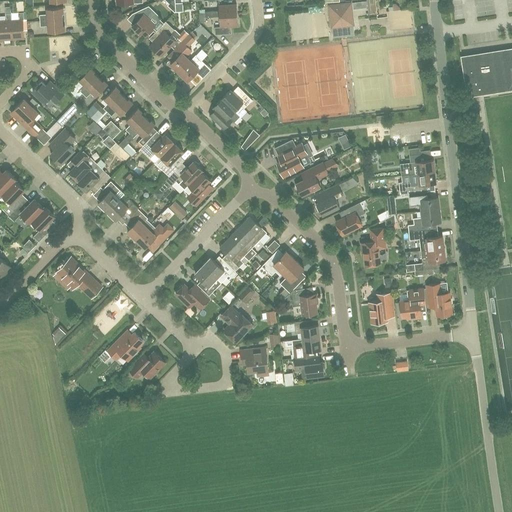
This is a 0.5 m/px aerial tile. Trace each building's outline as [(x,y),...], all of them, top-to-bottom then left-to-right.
[(176,13),(176,10),(175,3),(175,0),(164,0),(170,5),(168,7),(175,14),(176,13)] [(331,27),(353,25),(351,3),(329,6),(331,27)] [(205,18),(219,17),(237,16),(236,5),(218,6),(219,11),(205,12),(205,13),(199,14),(199,22),(205,22),(205,18)] [(7,21),(0,21),(0,34),(0,40),(13,39),(12,20),(11,7),(5,7),(6,18),(7,18),(7,21)] [(40,21),(63,19),(62,13),(64,13),(63,7),(47,8),(47,15),(40,15),(40,21)] [(155,12),(155,13),(150,8),(147,11),(144,9),(134,14),(140,19),(132,27),(140,35),(143,33),(146,35),(156,25),(155,25),(161,18),(155,12)] [(12,20),(13,39),(24,38),(23,20),(24,20),(24,13),(18,13),(19,17),(19,20),(12,20)] [(237,16),(219,17),(220,27),(214,27),(215,35),(231,34),(231,27),(238,27),(237,16)] [(63,19),(40,21),(41,27),(48,26),(48,32),(65,31),(65,25),(63,25),(63,19)] [(161,36),(154,43),(151,46),(161,56),(175,41),(169,35),(174,30),(165,22),(156,31),(161,36)] [(182,42),(190,34),(186,31),(179,39),(182,42)] [(168,57),(173,62),(170,64),(178,72),(190,60),(186,56),(191,51),(187,47),(195,39),(197,36),(192,32),(190,34),(182,42),(168,57)] [(197,72),(203,78),(211,70),(202,61),(208,55),(202,49),(196,55),(190,61),(179,73),(188,81),(189,80),(197,72)] [(511,57),(464,59),(469,93),(481,92),(511,79),(511,68),(511,67),(511,57)] [(82,93),(98,77),(94,73),(95,72),(91,68),(79,80),(84,84),(70,98),(74,102),(82,93)] [(82,93),(86,97),(87,97),(92,92),(96,97),(108,84),(104,80),(102,82),(98,77),(82,93)] [(42,81),(33,91),(45,103),(51,108),(55,103),(64,94),(56,87),(50,81),(46,86),(42,81)] [(107,112),(123,96),(119,92),(120,91),(116,86),(104,99),(108,103),(103,108),(107,112)] [(247,111),(244,108),(252,100),(238,87),(232,92),(230,90),(222,99),(240,116),(241,117),(247,111)] [(123,96),(107,112),(111,116),(117,111),(121,115),(133,103),(129,99),(127,100),(123,96)] [(44,145),(52,137),(32,119),(38,113),(24,99),(11,113),(44,145)] [(240,116),(222,99),(213,107),(215,109),(209,116),(224,130),(232,121),(234,122),(240,116)] [(98,123),(107,112),(96,104),(87,115),(98,123)] [(130,134),(145,118),(141,113),(142,112),(138,108),(126,120),(131,124),(126,130),(130,134)] [(67,113),(58,123),(63,128),(73,119),(67,113)] [(471,115),(473,130),(481,129),(479,114),(471,115)] [(123,149),(139,132),(143,137),(155,125),(151,121),(150,122),(145,118),(130,134),(118,145),(123,149)] [(111,120),(103,129),(108,134),(116,125),(111,120)] [(116,125),(108,134),(113,139),(121,130),(116,125)] [(51,154),(54,158),(53,159),(58,164),(60,163),(61,164),(74,150),(69,145),(69,143),(74,138),(65,129),(50,145),(55,150),(51,154)] [(161,157),(174,143),(165,134),(153,145),(148,140),(140,149),(150,159),(156,152),(161,157)] [(307,154),(303,145),(299,147),(298,145),(296,146),(292,139),(275,148),(281,162),(277,164),(283,176),(311,163),(307,154)] [(351,146),(348,141),(343,144),(345,149),(351,146)] [(110,150),(114,154),(120,147),(116,143),(110,150)] [(169,177),(174,171),(177,168),(172,163),(183,152),(174,143),(161,157),(154,163),(169,177)] [(410,174),(435,171),(434,160),(421,161),(420,148),(409,149),(411,167),(409,167),(410,174)] [(96,163),(87,154),(82,149),(73,159),(78,164),(69,172),(79,181),(77,183),(96,163)] [(184,190),(203,171),(199,167),(200,165),(195,162),(194,162),(180,177),(174,171),(169,177),(165,181),(171,186),(177,180),(180,183),(179,184),(184,190)] [(111,177),(102,169),(96,163),(77,183),(87,192),(95,183),(100,188),(111,177)] [(323,163),(310,169),(309,168),(301,173),(304,179),(296,183),(297,184),(295,185),(298,191),(300,190),(302,195),(311,191),(312,192),(320,188),(319,187),(320,186),(317,179),(328,174),(327,171),(323,163)] [(0,195),(16,179),(7,170),(4,173),(0,169),(0,195)] [(203,171),(184,190),(185,190),(189,185),(194,191),(187,197),(197,206),(214,188),(208,183),(210,181),(202,172),(203,171)] [(400,195),(410,193),(423,192),(423,190),(425,189),(424,184),(436,183),(435,171),(410,174),(410,175),(418,174),(418,181),(411,182),(412,185),(399,187),(400,195)] [(355,185),(359,183),(352,177),(349,179),(345,181),(348,188),(355,185)] [(9,216),(18,206),(22,202),(17,197),(24,190),(15,181),(16,180),(16,179),(0,195),(1,196),(2,194),(11,203),(8,206),(13,211),(9,216)] [(98,203),(99,204),(98,206),(104,212),(105,210),(107,212),(120,199),(125,194),(111,181),(103,189),(108,193),(98,203)] [(338,184),(324,191),(327,198),(319,202),(317,203),(318,205),(316,206),(319,212),(321,211),(322,215),(339,207),(335,199),(343,195),(341,192),(338,184)] [(427,191),(423,192),(410,193),(412,206),(421,205),(422,211),(439,209),(438,197),(428,198),(427,191)] [(30,222),(45,207),(43,208),(34,199),(23,211),(18,206),(9,216),(14,221),(21,214),(30,222)] [(131,216),(138,209),(139,208),(129,199),(125,203),(120,199),(107,212),(109,213),(107,215),(113,221),(115,219),(116,220),(125,212),(130,217),(131,216)] [(336,222),(337,223),(336,224),(338,228),(339,228),(342,235),(361,225),(357,217),(365,213),(360,202),(348,208),(351,215),(336,222)] [(45,207),(30,222),(32,221),(41,229),(33,237),(39,242),(49,232),(43,227),(54,216),(45,207)] [(136,240),(151,224),(147,220),(148,218),(138,209),(131,216),(137,222),(127,231),(136,240)] [(409,232),(428,230),(427,223),(441,222),(439,209),(422,211),(422,217),(413,218),(414,224),(408,225),(409,232)] [(185,222),(190,217),(183,211),(178,216),(185,222)] [(380,223),(391,220),(389,213),(379,216),(380,223)] [(242,224),(259,241),(267,233),(250,216),(242,224)] [(145,248),(147,246),(152,251),(173,230),(168,224),(161,231),(157,227),(156,228),(151,224),(136,240),(145,248)] [(252,248),(259,241),(242,224),(235,232),(252,248)] [(380,264),(378,249),(386,248),(383,228),(370,229),(372,242),(361,243),(363,254),(364,254),(365,265),(380,264)] [(429,230),(428,230),(409,232),(410,240),(419,239),(421,251),(444,248),(442,236),(430,237),(429,230)] [(252,248),(235,232),(227,240),(244,256),(248,261),(256,253),(252,248)] [(248,261),(244,256),(227,240),(220,248),(231,259),(227,263),(234,270),(235,271),(239,267),(237,264),(241,260),(245,264),(248,261)] [(444,248),(421,251),(423,270),(423,271),(424,270),(433,269),(432,261),(445,260),(444,248)] [(280,276),(283,273),(295,260),(286,251),(276,261),(271,256),(262,266),(272,276),(276,272),(280,276)] [(0,257),(0,279),(11,268),(0,257)] [(203,265),(221,283),(231,273),(235,277),(238,274),(235,271),(234,270),(227,263),(225,262),(221,267),(211,257),(203,265)] [(73,289),(77,284),(91,297),(102,287),(71,258),(56,273),(73,289)] [(287,277),(280,284),(284,288),(290,293),(293,290),(299,284),(294,279),(301,272),(304,269),(295,260),(283,273),(287,277)] [(406,272),(415,271),(414,264),(406,265),(406,272)] [(217,288),(221,283),(203,265),(195,273),(205,283),(200,288),(212,299),(217,294),(214,291),(217,288)] [(200,309),(209,300),(194,284),(189,289),(184,285),(183,286),(181,285),(179,288),(179,290),(175,294),(189,307),(194,303),(200,309)] [(427,285),(428,298),(427,298),(429,308),(436,307),(437,315),(452,313),(449,293),(441,294),(440,284),(427,285)] [(255,292),(248,285),(238,295),(245,302),(255,292)] [(304,289),(293,290),(290,293),(285,298),(289,302),(292,302),(292,306),(302,305),(303,315),(317,313),(316,304),(317,303),(316,294),(305,296),(304,289)] [(408,290),(407,292),(408,300),(400,301),(402,318),(408,317),(409,319),(421,317),(419,301),(425,301),(423,289),(408,290)] [(231,292),(224,298),(230,304),(237,298),(231,292)] [(387,321),(386,317),(395,316),(394,307),(392,307),(391,293),(378,295),(379,302),(370,303),(372,323),(387,321)] [(236,342),(253,325),(241,313),(239,315),(230,306),(221,316),(230,325),(224,331),(236,342)] [(276,313),(267,313),(268,326),(276,326),(276,313)] [(303,339),(320,337),(318,325),(305,327),(304,321),(294,322),(295,334),(302,333),(303,338),(303,339)] [(55,338),(62,344),(68,336),(61,330),(55,338)] [(132,334),(128,330),(108,351),(117,360),(123,354),(128,360),(141,347),(139,345),(143,341),(134,332),(132,334)] [(278,333),(269,334),(271,346),(279,345),(278,333)] [(295,358),(309,356),(309,357),(310,356),(310,357),(318,356),(317,349),(321,349),(320,337),(303,339),(303,338),(292,340),(293,347),(297,346),(298,351),(295,352),(295,358)] [(248,372),(256,371),(257,377),(269,376),(265,348),(241,351),(242,362),(247,361),(248,372)] [(106,352),(100,358),(106,365),(112,359),(106,352)] [(155,352),(148,358),(144,355),(129,370),(137,378),(144,371),(150,377),(165,362),(155,352)] [(318,356),(310,357),(310,356),(309,357),(309,356),(295,358),(294,358),(296,370),(303,370),(304,377),(324,375),(323,367),(324,367),(325,366),(325,362),(323,361),(322,361),(320,361),(319,355),(318,356)] [(86,404),(90,399),(85,395),(81,399),(86,404)]
